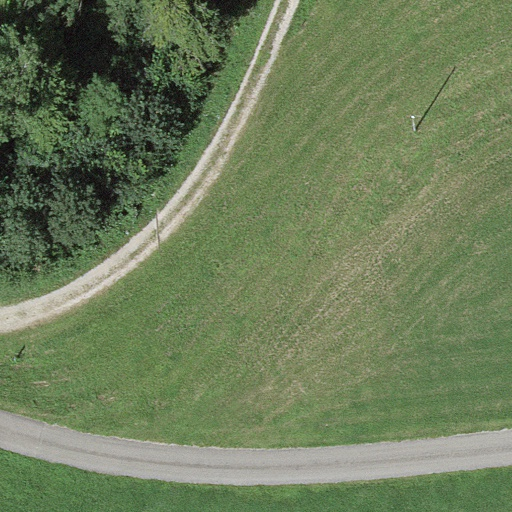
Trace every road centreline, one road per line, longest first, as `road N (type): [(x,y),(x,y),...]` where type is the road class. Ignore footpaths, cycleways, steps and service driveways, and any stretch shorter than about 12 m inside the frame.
road 1 (unclassified): [(0,432),(190,466),(354,462),(511,445)]
road 2 (track): [(279,0),(209,143),(146,238),(106,271),(0,319)]
